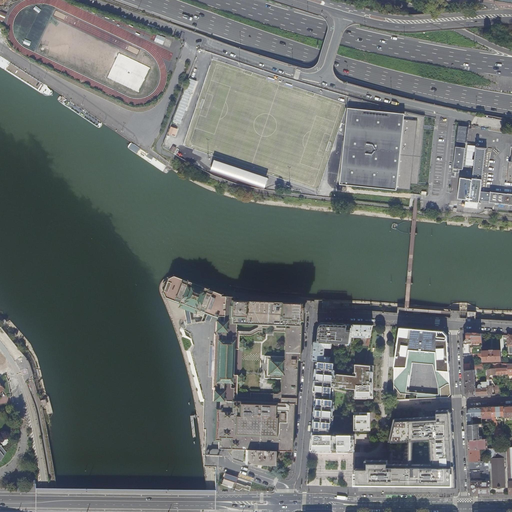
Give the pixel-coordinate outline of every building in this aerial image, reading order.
[(157,35),(155,41),(163,45),(166,38),(157,35)] [(196,64),(192,76),(199,78),(203,67),(196,64)] [(196,81),(189,78),(173,121),(180,124),(196,81)] [(405,114),(348,108),(341,184),(397,190),(397,187),(410,189),(417,126),(417,121),(404,120),(405,114)] [(172,126),(170,134),(177,136),(179,129),(172,126)] [(467,127),(458,126),(457,142),(466,143),(467,127)] [(466,148),(456,147),(453,172),(459,173),(460,169),(463,169),(466,148)] [(481,200),(482,191),(487,148),(476,147),(473,179),(460,178),(459,198),(469,199),(469,200),(481,202),(481,200)] [(214,161),(211,169),(234,177),(265,187),(268,179),(262,176),(261,178),(250,174),(250,173),(244,171),(244,172),(238,170),(238,169),(232,167),(232,168),(220,164),(220,163),(214,161)] [(481,200),(490,202),(491,192),(482,191),(481,200)] [(511,193),(491,191),(491,192),(490,202),(507,204),(511,204),(511,193)] [(233,298),(219,297),(220,295),(177,279),(172,277),(167,279),(163,289),(161,294),(163,298),(169,300),(180,305),(179,307),(194,313),(195,310),(216,319),(217,317),(219,317),(219,312),(219,310),(220,308),(222,307),(223,307),(230,307),(297,309),(297,305),(233,303),(233,298)] [(298,322),(299,309),(298,309),(297,309),(230,307),(223,307),(222,307),(220,308),(219,310),(219,312),(219,317),(216,401),(220,401),(219,410),(219,421),(218,421),(218,429),(219,429),(218,441),(218,449),(226,449),(227,449),(232,321),(297,323),(297,321),(298,322)] [(187,322),(196,322),(196,313),(186,313),(187,322)] [(297,325),(297,323),(232,321),(227,449),(246,450),(274,451),(291,452),(292,404),(295,404),(295,393),(296,360),(299,361),(300,325),(297,325)] [(333,342),(335,324),(327,323),(322,323),(322,324),(321,325),(321,326),(320,326),(318,342),(333,343),(333,342)] [(352,337),(354,324),(335,324),(333,342),(351,343),(352,337)] [(370,338),(372,328),(373,325),(364,325),(354,324),(352,337),(357,337),(357,336),(366,337),(366,338),(370,338)] [(451,394),(448,335),(444,331),(400,327),(394,367),(394,400),(448,397),(451,394)] [(483,353),(483,351),(482,334),(475,333),(467,333),(467,338),(464,341),(465,347),(463,347),(464,355),(471,354),(470,347),(474,347),(475,354),(483,353)] [(332,348),(333,343),(318,342),(315,341),(314,352),(313,360),(317,360),(330,362),(331,357),(324,356),(325,353),(326,353),(326,350),(325,350),(325,347),(332,348)] [(501,352),(501,350),(483,351),(483,353),(483,354),(483,358),(483,360),(483,361),(493,361),(493,362),(495,362),(495,361),(502,360),(501,352)] [(483,361),(483,360),(481,360),(481,364),(470,364),(470,359),(473,358),(473,359),(483,358),(483,354),(473,354),(471,354),(464,355),(464,360),(465,368),(465,370),(479,369),(484,369),(483,361)] [(374,398),(374,365),(330,362),(317,360),(313,398),(316,398),(311,451),(355,452),(355,434),(329,434),(329,424),(332,387),(355,387),(355,398),(374,398)] [(496,368),(497,374),(508,373),(508,364),(502,364),(502,368),(499,368),(499,364),(496,364),(496,368)] [(489,369),(486,369),(487,379),(489,379),(489,375),(497,374),(496,368),(489,369)] [(479,369),(465,370),(466,383),(466,393),(469,396),(476,395),(476,388),(475,375),(479,375),(479,374),(479,369)] [(476,388),(476,395),(483,395),(488,395),(487,382),(483,382),(483,384),(479,384),(476,388)] [(492,415),(492,416),(495,416),(505,415),(504,406),(499,407),(492,407),(492,415)] [(488,407),(482,408),(482,417),(486,416),(492,415),(492,407),(488,407)] [(467,419),(468,425),(482,424),(482,417),(482,408),(477,408),(470,408),(467,411),(467,419)] [(437,416),(394,419),(389,441),(410,442),(411,464),(388,464),(388,460),(365,460),(365,468),(355,468),(355,486),(410,486),(456,487),(452,412),(449,409),(437,410),(437,416)] [(355,431),(371,431),(371,423),(371,414),(355,414),(355,431)] [(468,425),(469,440),(490,438),(490,436),(483,436),(482,436),(480,436),(480,430),(482,430),(482,424),(468,425)] [(495,438),(503,438),(503,429),(502,429),(497,429),(494,429),(495,438)] [(487,439),(469,440),(469,446),(469,450),(480,449),(488,449),(487,439)] [(490,458),(493,458),(498,448),(488,449),(488,459),(490,458)] [(469,457),(470,462),(480,461),(484,461),(484,456),(481,456),(480,449),(469,450),(469,457)] [(274,451),(246,450),(245,463),(274,464),(274,451)] [(493,458),(490,458),(491,463),(492,463),(493,484),(490,484),(490,488),(497,488),(497,489),(502,489),(502,488),(506,487),(505,471),(506,471),(506,469),(505,469),(504,463),(506,463),(505,457),(493,458)] [(483,478),(486,477),(489,477),(489,466),(480,466),(480,461),(470,462),(470,470),(482,470),(483,478)] [(249,490),(250,487),(234,483),(236,477),(224,473),(220,484),(238,490),(241,488),(249,490)] [(484,493),(490,493),(490,488),(490,484),(489,477),(486,477),(486,481),(471,481),(471,485),(471,490),(475,493),(484,493)]
